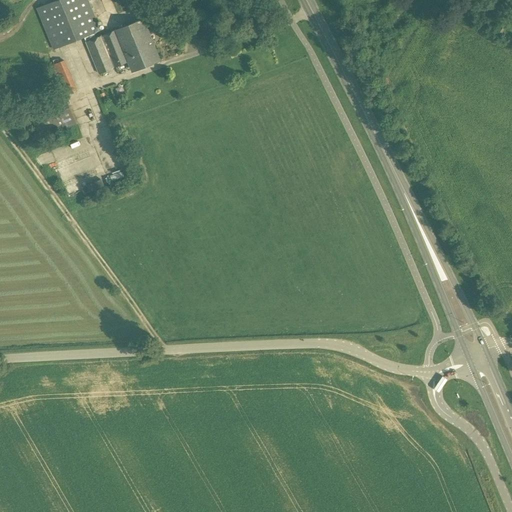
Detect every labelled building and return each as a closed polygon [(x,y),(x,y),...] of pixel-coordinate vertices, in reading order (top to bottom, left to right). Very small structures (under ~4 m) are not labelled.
[(99,36),(97,32),(101,31),(88,0),(56,0),(37,8),(53,50),(84,37),(98,74),(129,61),(132,70),(158,59),(142,19),(116,30),(99,36)] [(65,94),(77,89),(65,60),(53,65),(65,94)] [(40,139),(77,124),(65,96),(28,111),(40,139)] [(123,169),(112,174),(114,179),(125,174),(123,169)] [(95,181),(83,186),(85,192),(97,188),(95,181)]
